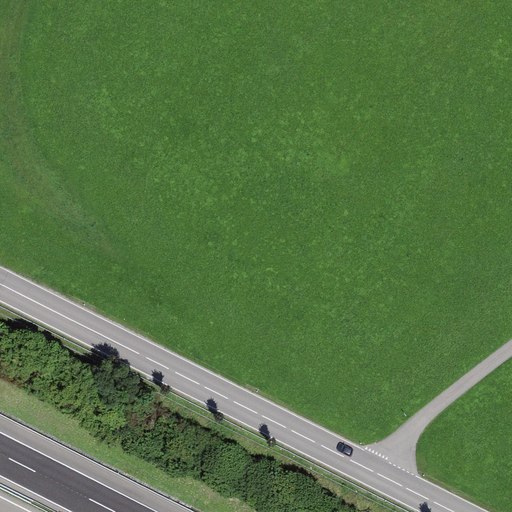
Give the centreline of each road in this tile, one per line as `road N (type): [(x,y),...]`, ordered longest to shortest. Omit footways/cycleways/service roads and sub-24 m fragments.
road 1 (primary): [(0,284),(452,511)]
road 2 (track): [(380,475),(437,405),(511,348)]
road 3 (motorway): [(117,511),(0,452)]
